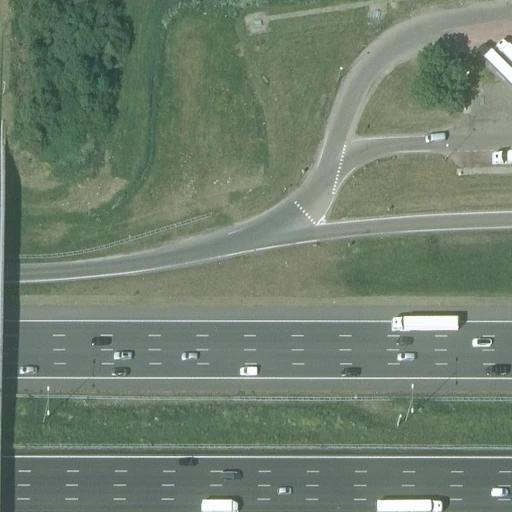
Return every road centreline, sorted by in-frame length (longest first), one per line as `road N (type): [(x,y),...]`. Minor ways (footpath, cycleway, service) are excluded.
road 1 (motorway): [(511,352),(0,349)]
road 2 (motorway): [(0,486),(511,486)]
road 3 (motorway): [(282,230),(162,262),(0,276)]
